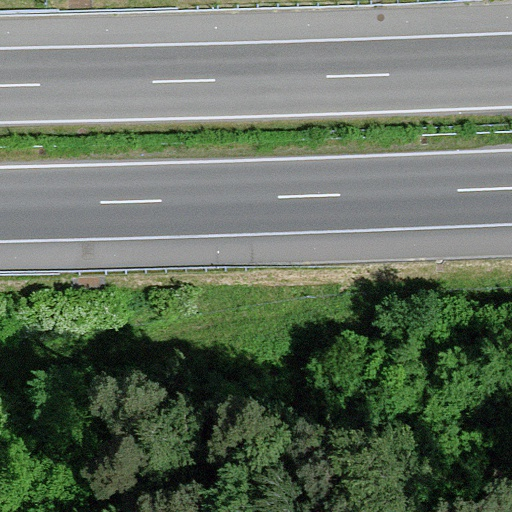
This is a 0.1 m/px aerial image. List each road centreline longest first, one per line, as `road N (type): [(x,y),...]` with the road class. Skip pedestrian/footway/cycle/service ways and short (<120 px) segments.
road 1 (motorway): [(0,204),(511,188)]
road 2 (motorway): [(511,70),(0,85)]
